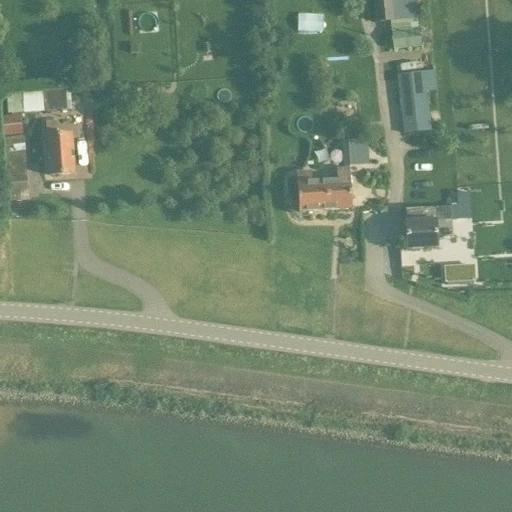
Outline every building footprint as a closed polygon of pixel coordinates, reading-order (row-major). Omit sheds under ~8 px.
[(372,0),(374,24),(415,20),(412,0),(372,0)] [(391,34),(392,50),(420,48),(419,31),(391,34)] [(422,57),(422,65),(436,64),(435,56),(422,57)] [(419,73),(397,76),(404,134),(426,131),(419,73)] [(72,111),(70,93),(70,92),(9,97),(10,116),(72,111)] [(3,138),(22,136),(19,115),(0,118),(3,138)] [(51,177),(54,177),(77,175),(74,136),(58,137),(57,123),(47,124),(51,177)] [(5,140),(8,180),(10,203),(29,202),(28,191),(30,191),(26,138),(5,140)] [(336,182),(329,182),(330,212),(353,211),(352,182),(352,172),(336,172),(336,182)] [(307,174),(299,174),(301,214),(330,212),(329,182),(307,183),(307,174)] [(438,250),(438,238),(452,237),(451,208),(408,211),(409,224),(407,224),(409,251),(438,250)] [(251,210),(252,219),(261,219),(260,209),(251,210)] [(442,242),(443,258),(466,257),(465,241),(442,242)]
